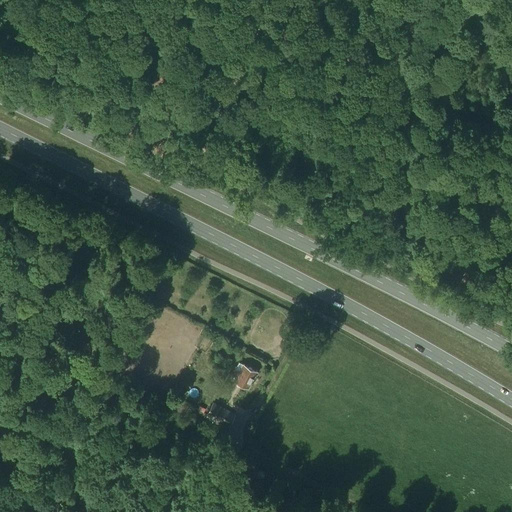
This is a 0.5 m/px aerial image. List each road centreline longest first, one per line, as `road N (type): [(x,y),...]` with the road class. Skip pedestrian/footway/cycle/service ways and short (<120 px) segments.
road 1 (primary): [(0,128),(291,275),(511,399)]
road 2 (primary): [(511,351),(0,96)]
road 3 (track): [(495,169),(511,119),(504,66),(511,39)]
